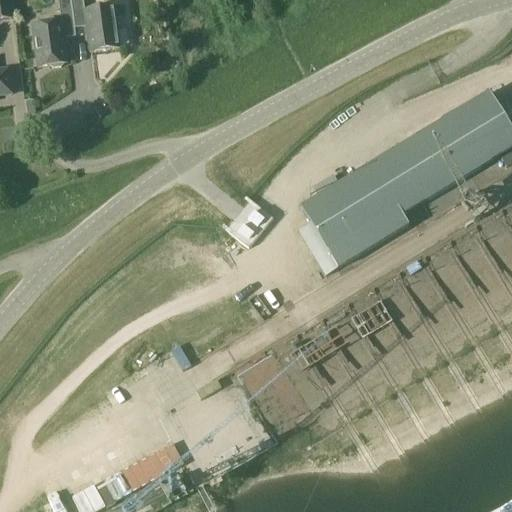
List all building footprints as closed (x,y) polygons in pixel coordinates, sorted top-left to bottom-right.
[(0,0),(0,22),(11,21),(8,0),(0,0)] [(70,0),(58,0),(61,24),(32,28),(37,70),(67,66),(64,40),(76,39),(74,31),(70,0)] [(70,0),(74,31),(86,29),(90,55),(120,51),(114,9),(85,13),(83,0),(70,0)] [(0,98),(12,97),(8,72),(0,72),(0,98)] [(511,132),(489,95),(300,210),(311,227),(298,234),(324,279),(358,259),(409,228),(403,218),(433,199),(511,150),(511,132)] [(264,223),(254,214),(237,232),(248,242),(264,223)] [(203,239),(195,247),(231,281),(253,257),(233,238),(218,253),(203,239)] [(145,341),(126,363),(141,376),(160,353),(145,341)] [(210,445),(252,424),(236,392),(194,414),(210,445)] [(139,466),(150,489),(177,476),(166,453),(139,466)]
